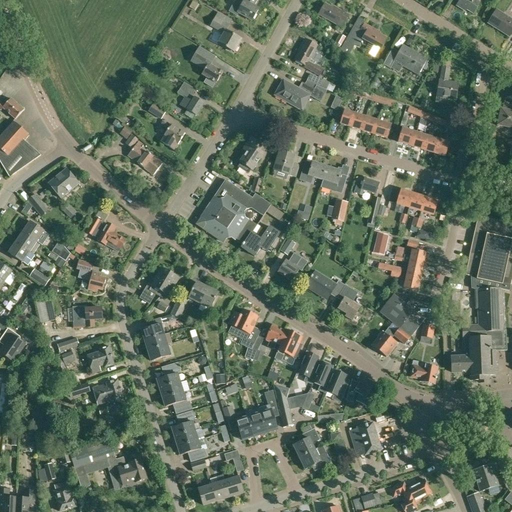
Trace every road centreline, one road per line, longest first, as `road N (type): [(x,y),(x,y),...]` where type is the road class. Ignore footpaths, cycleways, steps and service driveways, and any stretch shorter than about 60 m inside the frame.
road 1 (residential): [(181,511),(119,303),(161,227)]
road 2 (tertiary): [(405,395),(161,227)]
road 3 (residential): [(462,183),(234,113)]
road 4 (residential): [(448,402),(437,312),(462,183)]
road 5 (tertiary): [(68,144),(0,0)]
road 6 (residential): [(434,450),(299,495)]
road 7 (residential): [(161,227),(234,113)]
road 8 (residential): [(299,495),(276,447),(257,447),(250,460),(260,507)]
road 9 (residential): [(234,113),(299,0)]
road 10 (residential): [(462,183),(484,55)]
road 11 (tertiary): [(161,227),(68,144)]
